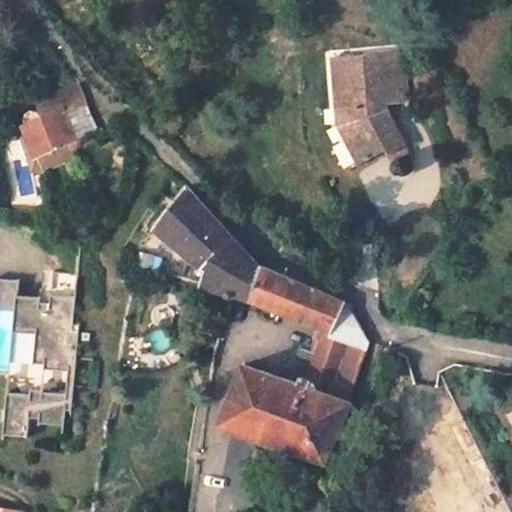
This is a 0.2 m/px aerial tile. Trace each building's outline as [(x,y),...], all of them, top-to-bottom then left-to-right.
[(379,55),(330,59),(335,122),(354,163),(381,152),(383,156),(400,149),(380,106),(384,104),(379,55)] [(402,64),(387,65),(390,92),(405,90),(402,64)] [(25,123),(29,133),(17,138),(25,156),(37,151),(72,136),(114,118),(85,89),(83,89),(77,91),(72,82),(37,98),(45,114),(25,123)] [(187,186),(154,227),(204,273),(228,237),(227,231),(189,185),(187,186)] [(240,363),(220,419),(327,456),(367,338),(343,298),(233,253),(228,237),(204,273),(197,284),(230,293),(323,326),(302,383),(240,363)] [(8,392),(4,433),(28,435),(29,416),(39,417),(39,424),(64,427),(65,412),(88,413),(91,388),(74,386),(77,359),(93,361),(96,327),(80,326),(80,324),(74,323),(76,296),(51,294),(50,303),(41,302),(41,297),(19,295),(17,295),(16,303),(22,304),(19,332),(36,333),(34,362),(45,363),(44,368),(68,370),(66,393),(43,392),(43,390),(31,389),(31,394),(8,392)] [(22,304),(16,303),(14,331),(19,332),(22,304)] [(9,511),(12,501),(0,499),(0,511),(9,511)]
